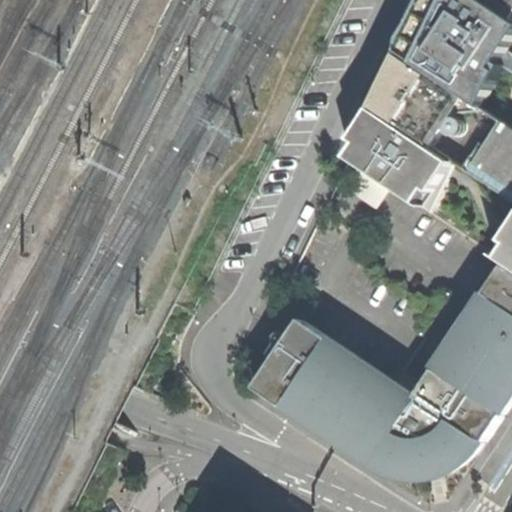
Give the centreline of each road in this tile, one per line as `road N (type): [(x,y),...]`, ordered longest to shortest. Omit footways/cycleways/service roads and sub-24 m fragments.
road 1 (unclassified): [(392,0),(222,336),(220,386),(249,451)]
road 2 (secondary): [(0,362),(249,451)]
road 3 (unclassified): [(142,511),(168,474),(259,455)]
road 4 (secondary): [(259,455),(366,511)]
